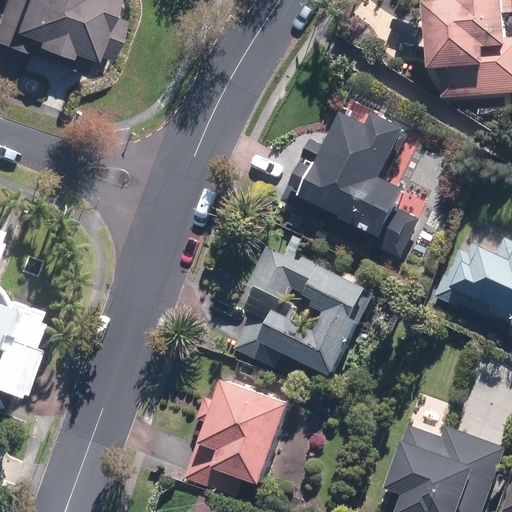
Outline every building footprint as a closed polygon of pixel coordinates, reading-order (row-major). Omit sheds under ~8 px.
[(6,0),(0,17),(0,37),(34,49),(37,40),(71,53),(73,47),(95,55),(97,52),(112,57),(126,16),(114,11),(117,0),(6,0)] [(511,0),(433,0),(434,65),(452,65),(451,94),(511,93),(511,0)] [(323,132),(295,186),(389,234),(385,244),(406,253),(423,218),(405,208),(418,183),(396,171),(418,122),(384,103),(377,119),(355,106),(336,139),(323,132)] [(511,236),(475,219),(438,295),(511,331),(511,236)] [(0,254),(9,233),(0,229),(0,392),(23,402),(58,321),(5,298),(0,291),(0,254)] [(275,237),(253,283),(260,287),(251,307),(258,310),(241,344),(273,359),(280,345),(337,372),(378,286),(275,237)] [(192,477),(216,486),(224,462),(271,479),(299,400),(232,375),(224,396),(208,390),(189,442),(203,447),(192,477)] [(484,511),(511,447),(452,422),(448,432),(416,419),(390,481),(413,490),(404,511),(405,511),(484,511)]
